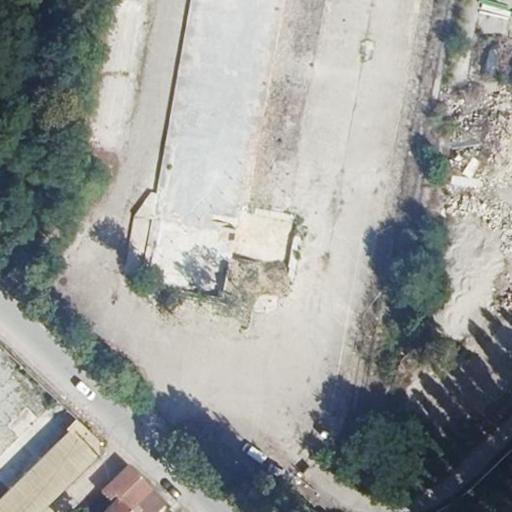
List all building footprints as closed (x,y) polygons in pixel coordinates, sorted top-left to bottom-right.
[(274,213),(303,0),(178,0),(143,252),(156,254),(152,277),(234,288),(238,257),(268,262),(266,272),(294,276),(303,217),(274,213)] [(102,129),(130,133),(149,10),(121,6),(102,129)] [(261,295),(255,334),(286,339),(292,300),(261,295)] [(214,335),(217,309),(186,304),(182,331),(214,335)] [(0,511),(38,511),(98,453),(99,437),(80,420),(0,498),(0,511)] [(129,466),(101,492),(109,501),(114,496),(118,500),(107,511),(128,511),(130,511),(151,488),(129,466)] [(345,486),(340,491),(317,466),(309,472),(340,506),(353,494),(345,486)]
